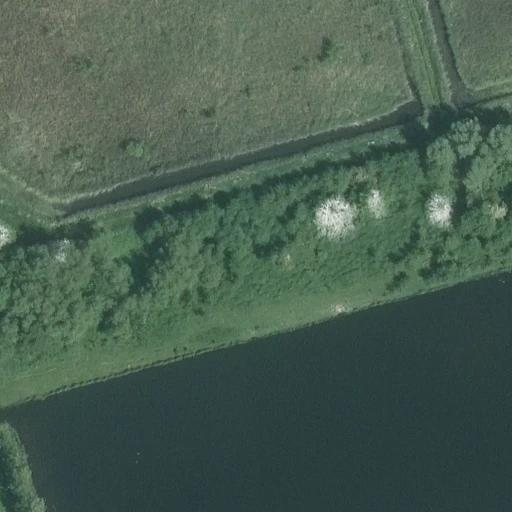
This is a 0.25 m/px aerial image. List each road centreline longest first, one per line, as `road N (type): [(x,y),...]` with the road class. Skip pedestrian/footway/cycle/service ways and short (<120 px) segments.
road 1 (track): [(0,209),(44,236),(511,113)]
road 2 (track): [(445,131),(407,0)]
